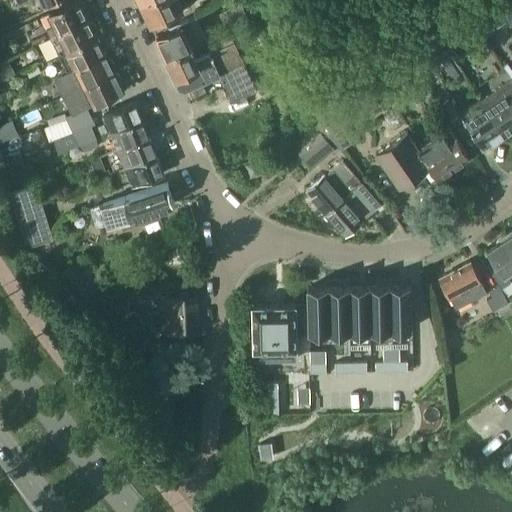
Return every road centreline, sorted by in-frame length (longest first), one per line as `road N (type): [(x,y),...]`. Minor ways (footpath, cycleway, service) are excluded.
road 1 (residential): [(234,236),(309,253),(376,255),(450,233),(511,194)]
road 2 (residential): [(234,236),(114,0)]
road 3 (secondary): [(132,511),(0,350)]
road 4 (residential): [(214,362),(219,279),(234,236)]
